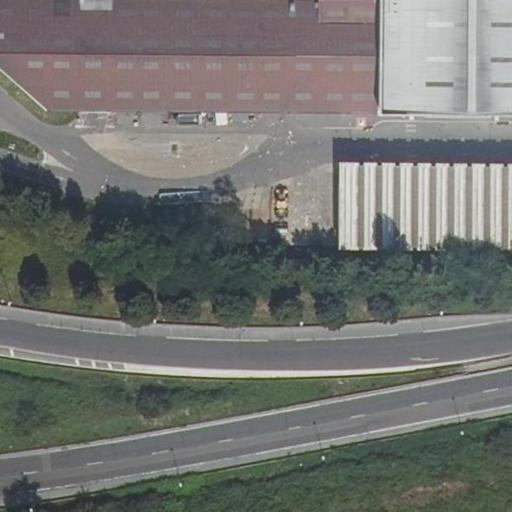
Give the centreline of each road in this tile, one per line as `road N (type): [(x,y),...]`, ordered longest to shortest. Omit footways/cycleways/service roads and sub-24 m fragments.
road 1 (trunk): [(0,478),(511,386)]
road 2 (trunk): [(511,339),(377,354),(234,357),(0,335)]
